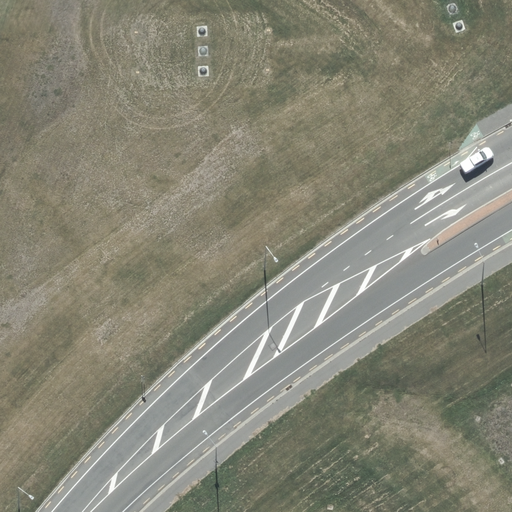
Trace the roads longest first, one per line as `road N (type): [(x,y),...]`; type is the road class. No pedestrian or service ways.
road 1 (secondary): [(139,457),(174,398),(511,161)]
road 2 (secondary): [(511,216),(360,310),(202,427),(139,457)]
